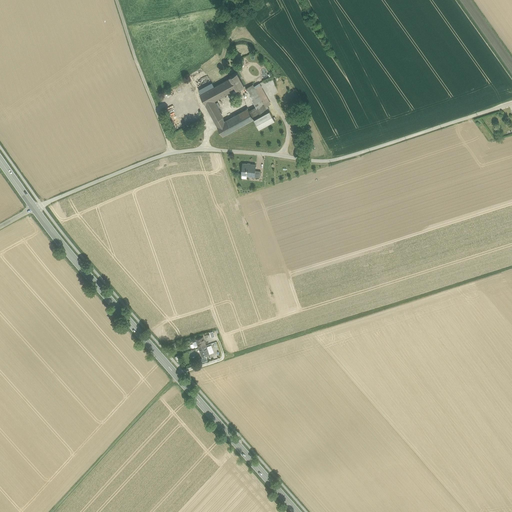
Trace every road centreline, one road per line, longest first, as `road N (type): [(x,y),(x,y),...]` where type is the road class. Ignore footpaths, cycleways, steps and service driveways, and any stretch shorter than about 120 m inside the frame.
road 1 (primary): [(33,207),(298,511)]
road 2 (unclassified): [(511,103),(331,161),(171,150)]
road 3 (unclassified): [(171,150),(116,0)]
road 4 (unclassified): [(171,150),(33,207)]
